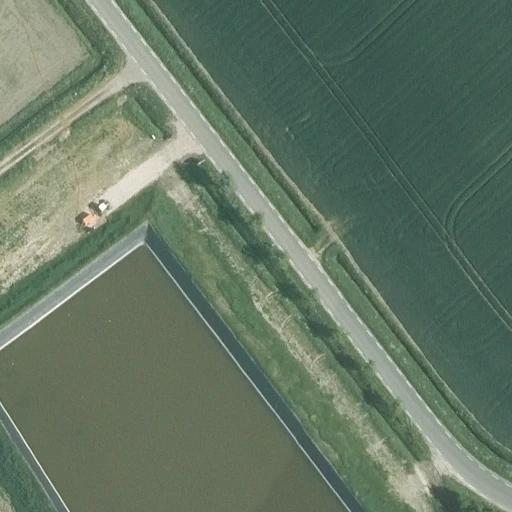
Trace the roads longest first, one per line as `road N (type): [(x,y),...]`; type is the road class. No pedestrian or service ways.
road 1 (tertiary): [(511,501),(456,461),(97,0)]
road 2 (unknown): [(143,59),(0,162)]
